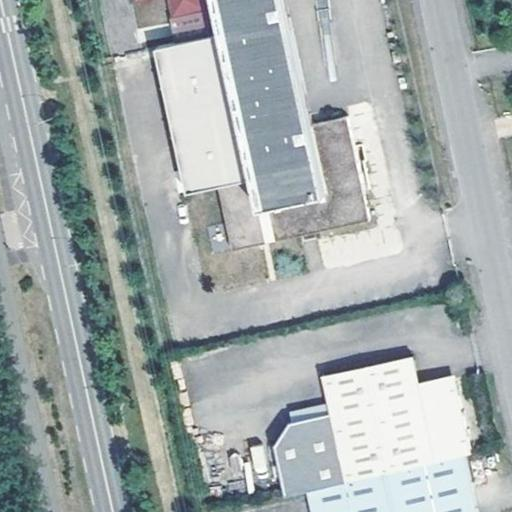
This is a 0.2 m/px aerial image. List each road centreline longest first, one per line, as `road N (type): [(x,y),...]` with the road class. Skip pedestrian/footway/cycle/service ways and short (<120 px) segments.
road 1 (tertiary): [(113,511),(0,0)]
road 2 (residential): [(437,0),(511,327)]
